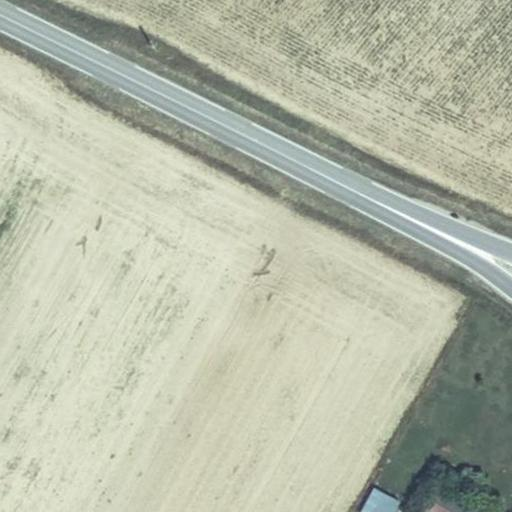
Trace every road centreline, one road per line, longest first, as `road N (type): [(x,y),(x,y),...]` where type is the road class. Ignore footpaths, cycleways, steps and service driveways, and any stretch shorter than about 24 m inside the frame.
road 1 (secondary): [(403,214),(0,15)]
road 2 (secondary): [(403,214),(511,287)]
